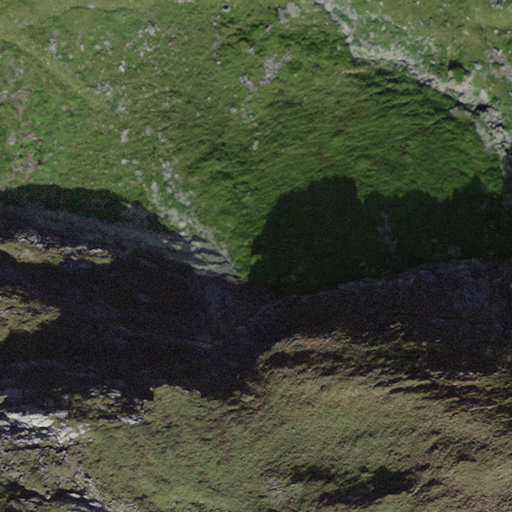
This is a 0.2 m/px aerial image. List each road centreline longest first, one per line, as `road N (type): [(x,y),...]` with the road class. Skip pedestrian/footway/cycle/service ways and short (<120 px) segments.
road 1 (track): [(147,0),(71,1),(0,25)]
road 2 (track): [(0,32),(36,52),(117,125)]
